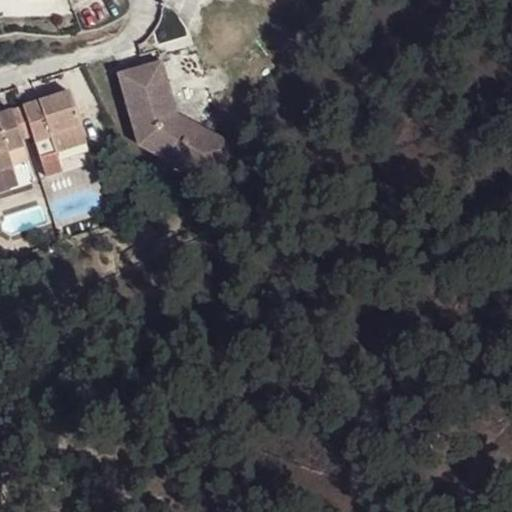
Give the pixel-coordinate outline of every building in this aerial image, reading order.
[(158,58),(117,73),(122,88),(152,77),(160,99),(172,94),(158,58)] [(152,77),(122,88),(142,143),(219,176),(236,135),(186,114),(182,121),(174,117),(178,110),(172,94),(160,99),(152,77)] [(26,107),(35,137),(50,133),(52,138),(57,154),(88,144),(71,93),(55,98),(58,108),(45,111),(42,102),(26,107)] [(42,102),(45,111),(58,108),(55,98),(42,102)] [(14,111),(23,141),(35,137),(26,107),(14,111)] [(186,114),(178,110),(174,117),(182,121),(186,114)] [(14,111),(0,115),(0,191),(19,186),(14,167),(30,163),(23,141),(14,111)] [(50,133),(35,137),(37,143),(52,138),(50,133)] [(154,193),(133,203),(140,221),(162,212),(154,193)]
